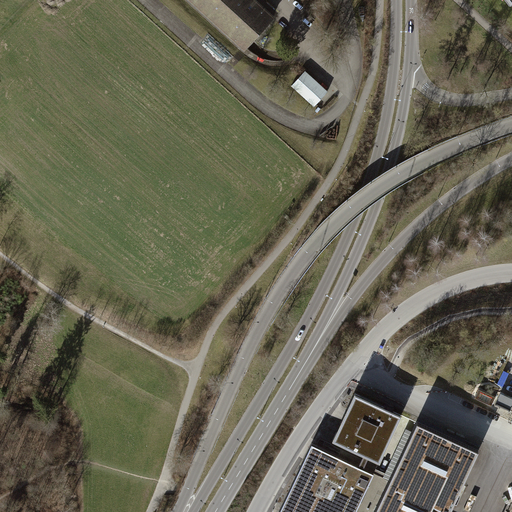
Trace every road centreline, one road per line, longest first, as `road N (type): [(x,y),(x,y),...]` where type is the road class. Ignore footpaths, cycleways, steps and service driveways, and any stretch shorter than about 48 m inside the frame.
road 1 (tertiary): [(394,0),(390,95),(357,214),(311,312),(192,511)]
road 2 (track): [(379,0),(371,79),(350,138),(289,238),(213,327),(163,482)]
road 3 (tertiary): [(511,125),(396,178),(303,255),(253,340),(177,511)]
road 4 (unclassified): [(256,511),(297,443),(391,322),(457,285),(511,275)]
road 5 (tertiary): [(289,389),(375,208),(409,70)]
road 6 (tertiary): [(289,389),(384,259),(452,195),(511,158)]
road 7 (track): [(0,253),(67,302),(196,370)]
road 8 (tertiary): [(215,511),(289,389)]
